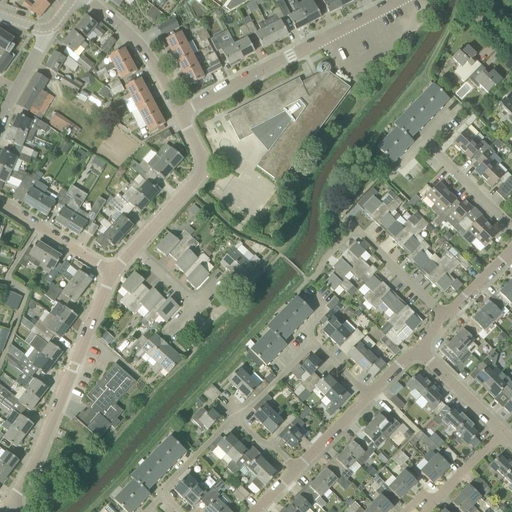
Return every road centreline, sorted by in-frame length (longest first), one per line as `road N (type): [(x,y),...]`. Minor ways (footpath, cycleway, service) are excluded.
road 1 (residential): [(10,502),(113,273)]
road 2 (residential): [(179,111),(400,0)]
road 3 (residential): [(132,250),(201,175),(204,164),(179,111)]
road 4 (residential): [(179,111),(129,33),(86,0)]
road 5 (residential): [(113,273),(0,203)]
road 6 (residential): [(511,228),(424,141)]
road 7 (residential): [(502,433),(416,348)]
road 8 (residential): [(444,317),(358,232)]
